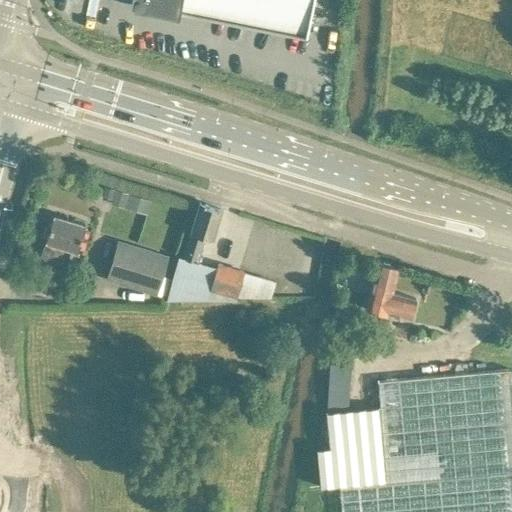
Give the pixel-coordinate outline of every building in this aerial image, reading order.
[(178,17),(179,11),(195,14),(194,14),(306,36),(313,0),(131,0),(131,4),(133,3),(134,5),(135,6),(133,8),(178,17)] [(222,209),(199,202),(183,257),(198,261),(205,238),(213,241),(222,209)] [(57,260),(61,246),(64,247),(59,264),(72,268),(77,251),(78,251),(86,225),(53,215),(45,241),(41,255),(57,260)] [(105,281),(155,296),(166,259),(116,244),(105,281)] [(179,256),(165,302),(166,302),(235,302),(237,297),(251,298),(257,279),(240,274),(240,273),(216,266),(216,267),(198,261),(183,257),(179,256)] [(387,315),(387,313),(410,319),(415,298),(392,293),(398,268),(391,267),(389,263),(383,262),(380,264),(378,263),(366,310),(387,315)] [(384,484),(339,487),(340,511),(511,511),(511,404),(509,369),(377,381),(379,408),(384,484)] [(320,488),(339,487),(384,484),(379,408),(326,412),(329,448),(316,449),(320,488)]
